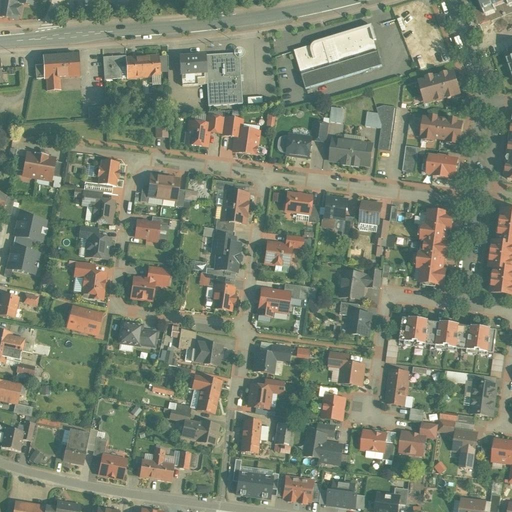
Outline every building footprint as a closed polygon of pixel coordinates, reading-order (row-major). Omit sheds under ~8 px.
[(511,0),(470,0),(477,17),(511,4),(511,0)] [(22,4),(1,1),(0,4),(0,18),(19,22),(22,4)] [(370,29),(332,40),(332,39),(322,41),(323,43),(294,52),(302,77),(306,90),(382,67),(378,54),(370,29)] [(239,54),(216,56),(216,55),(206,55),(206,56),(205,56),(206,74),(198,75),(199,86),(207,85),(208,107),(242,105),(239,54)] [(79,56),(43,58),(43,67),(36,67),(36,80),(47,79),(48,92),(60,91),(59,78),(72,78),(72,84),(80,84),(80,77),(79,56)] [(205,56),(179,58),(180,76),(182,76),(182,87),(199,86),(198,75),(206,74),(205,56)] [(159,57),(126,59),(126,57),(103,58),(104,81),(113,80),(112,72),(113,71),(114,70),(126,69),(127,79),(160,77),(159,57)] [(442,77),(433,79),(433,77),(426,79),(426,81),(419,83),(423,98),(426,97),(428,104),(436,101),(436,102),(443,101),(442,100),(447,98),(448,100),(454,98),(454,96),(460,95),(458,90),(460,86),(457,84),(454,74),(447,75),(447,74),(441,76),(442,77)] [(397,109),(384,107),(376,109),(378,115),(382,125),(381,130),(378,151),(391,153),(397,109)] [(106,108),(88,109),(89,120),(106,119),(106,108)] [(344,111),(331,109),(329,123),(342,125),(344,111)] [(275,127),(275,110),(267,110),(266,127),(275,127)] [(378,115),(367,113),(365,128),(381,130),(382,125),(378,115)] [(224,120),(208,118),(207,125),(211,126),(210,133),(222,135),(224,120)] [(424,119),(410,118),(407,136),(422,138),(424,119)] [(450,123),(446,123),(446,122),(441,121),(440,122),(437,121),(437,119),(430,118),(430,120),(424,119),(422,138),(428,139),(428,142),(435,142),(435,140),(447,142),(446,144),(453,145),(453,142),(460,143),(463,125),(457,124),(457,121),(450,121),(450,123)] [(243,122),(224,119),(222,135),(222,137),(235,139),(236,132),(242,133),(242,131),(243,122)] [(207,125),(192,123),(191,132),(189,134),(187,145),(207,148),(208,134),(210,133),(211,126),(207,125)] [(315,140),(314,142),(327,144),(329,126),(317,124),(315,140)] [(167,138),(167,125),(154,125),(154,138),(167,138)] [(256,133),(242,131),(242,133),(236,132),(235,139),(237,141),(236,147),(235,147),(234,153),(255,156),(258,135),(256,133)] [(315,140),(289,136),(288,139),(284,138),(282,138),(279,140),(278,143),(278,147),(278,150),(280,152),(282,153),(286,154),(286,156),(294,157),(294,158),(297,159),(299,157),(299,156),(303,157),(303,158),(304,158),(309,159),(311,142),(314,142),(315,140)] [(373,146),(333,141),(330,162),(351,165),(350,168),(351,168),(352,165),(370,167),(373,146)] [(419,149),(406,147),(403,172),(415,174),(419,149)] [(24,173),(26,158),(16,156),(13,171),(24,173)] [(37,179),(41,158),(27,156),(26,158),(24,173),(23,177),(37,179)] [(445,159),(439,158),(439,159),(430,157),(427,175),(433,176),(433,177),(450,180),(450,178),(455,179),(458,161),(445,160),(445,159)] [(55,161),(41,158),(37,179),(51,182),(55,161)] [(109,163),(101,162),(100,169),(99,169),(98,179),(99,179),(98,185),(101,186),(116,188),(117,181),(118,181),(119,172),(118,172),(119,165),(111,163),(109,163)] [(161,177),(161,178),(151,177),(150,187),(148,198),(149,198),(162,199),(165,177),(161,177)] [(179,180),(170,179),(170,178),(165,177),(162,199),(176,201),(178,190),(179,180)] [(234,184),(213,182),(211,191),(226,193),(226,192),(233,193),(234,184)] [(98,185),(85,183),(84,191),(100,193),(101,186),(98,185)] [(150,187),(142,186),(140,203),(148,204),(149,198),(148,198),(150,187)] [(185,191),(178,190),(176,201),(175,207),(183,208),(185,191)] [(84,191),(83,199),(101,201),(102,194),(103,194),(104,194),(100,193),(84,191)] [(233,193),(226,192),(226,193),(224,208),(247,211),(247,207),(248,195),(233,193)] [(298,195),(297,196),(288,194),(287,204),(284,206),(284,209),(286,212),(309,215),(311,205),(312,198),(303,196),(302,195),(298,195)] [(14,199),(7,198),(3,214),(3,217),(10,219),(14,199)] [(340,200),(327,198),(325,209),(325,213),(324,217),(323,227),(328,228),(333,229),(332,232),(334,232),(335,220),(345,221),(347,202),(340,201),(340,200)] [(101,201),(83,199),(82,206),(94,208),(92,223),(111,225),(112,215),(113,214),(114,208),(113,208),(114,203),(101,201)] [(381,206),(363,203),(361,215),(360,216),(359,222),(361,224),(366,225),(367,224),(369,224),(379,226),(379,222),(381,206)] [(320,207),(311,205),(309,215),(308,223),(318,225),(319,216),(320,209),(320,207)] [(398,208),(392,207),(390,222),(396,223),(398,208)] [(247,211),(224,208),(222,221),(222,222),(234,224),(244,225),(246,215),(247,211)] [(511,212),(502,211),(502,212),(504,212),(503,218),(501,220),(499,235),(501,238),(500,244),(511,246),(511,212)] [(453,216),(429,213),(427,227),(447,230),(451,231),(453,216)] [(46,222),(19,216),(14,237),(41,243),(46,222)] [(170,220),(152,218),(151,224),(159,225),(159,226),(169,227),(170,220)] [(234,224),(222,222),(222,221),(217,221),(215,230),(216,230),(233,233),(234,224)] [(151,224),(138,222),(136,238),(157,241),(159,226),(159,225),(151,224)] [(366,225),(361,224),(359,222),(358,229),(360,231),(368,232),(369,224),(367,224),(366,225)] [(390,223),(379,222),(379,226),(376,246),(386,247),(390,223)] [(447,230),(427,227),(423,226),(421,241),(425,241),(445,244),(446,243),(447,230)] [(98,230),(81,227),(80,239),(88,240),(89,237),(97,238),(98,230)] [(233,233),(216,230),(216,236),(234,239),(235,233),(233,233)] [(234,239),(216,236),(213,255),(217,256),(216,262),(217,264),(216,271),(225,272),(226,271),(229,271),(229,272),(236,272),(237,266),(235,264),(237,262),(239,263),(240,262),(241,258),(239,257),(238,257),(237,255),(238,253),(239,245),(233,245),(234,239)] [(282,244),(265,243),(262,273),(288,277),(290,252),(302,252),(304,238),(283,236),(282,244)] [(97,238),(89,237),(88,240),(88,244),(90,247),(88,258),(86,257),(86,258),(107,261),(110,240),(97,238)] [(445,244),(425,241),(423,255),(444,258),(447,259),(449,244),(446,243),(445,244)] [(511,246),(500,244),(499,244),(493,243),(492,249),(494,252),(493,256),(489,255),(489,256),(491,256),(490,261),(492,264),(492,268),(488,267),(490,268),(489,268),(494,269),(494,274),(495,277),(495,281),(491,280),(491,281),(493,281),(492,287),(494,289),(493,293),(489,292),(489,293),(491,293),(511,296),(511,246)] [(39,255),(12,249),(8,268),(8,270),(34,275),(39,255)] [(444,258),(423,255),(419,254),(417,269),(421,269),(442,272),(442,271),(444,258)] [(94,265),(77,263),(75,274),(85,275),(85,273),(93,274),(94,265)] [(391,265),(384,264),(382,279),(389,280),(391,265)] [(169,272),(149,269),(148,280),(155,281),(154,283),(166,285),(166,286),(167,286),(169,272)] [(442,272),(421,269),(420,283),(444,287),(446,272),(442,271),(442,272)] [(236,272),(229,272),(229,271),(226,271),(225,272),(224,278),(226,278),(235,279),(236,272)] [(381,273),(370,271),(369,277),(365,277),(363,287),(368,288),(379,290),(381,273)] [(93,274),(85,273),(85,275),(75,274),(75,277),(85,279),(83,294),(90,295),(90,296),(93,300),(98,301),(102,298),(105,276),(93,274)] [(365,277),(344,274),(342,287),(341,287),(340,298),(350,299),(351,300),(354,301),(355,300),(362,301),(363,287),(365,277)] [(210,276),(202,275),(200,286),(208,287),(210,276)] [(224,278),(210,276),(208,287),(215,288),(224,289),(226,278),(224,278)] [(235,279),(226,278),(224,289),(233,290),(235,279)] [(145,281),(134,280),(131,299),(152,302),(154,283),(155,281),(148,280),(145,280),(145,281)] [(224,289),(215,288),(213,300),(216,300),(214,310),(231,312),(232,305),(234,305),(235,297),(233,297),(234,290),(233,290),(224,289)] [(292,293),(258,288),(253,320),(272,322),(273,315),(289,318),(292,293)] [(18,299),(2,295),(0,306),(0,316),(14,320),(18,299)] [(38,299),(25,296),(23,304),(36,307),(38,299)] [(213,300),(207,299),(207,300),(206,300),(205,307),(206,307),(206,308),(214,310),(216,300),(213,300)] [(359,306),(342,304),(340,316),(350,317),(350,314),(358,315),(359,306)] [(99,316),(76,310),(71,329),(96,336),(99,323),(97,323),(99,316)] [(358,315),(350,314),(350,317),(348,327),(353,327),(352,335),(368,337),(369,330),(371,329),(371,324),(370,323),(371,316),(358,315)] [(428,321),(409,319),(409,320),(403,319),(401,329),(402,329),(401,333),(399,342),(405,343),(404,346),(413,348),(413,347),(417,348),(426,349),(426,346),(431,347),(434,323),(428,323),(428,321)] [(459,325),(440,323),(440,324),(434,323),(431,347),(436,347),(435,351),(444,352),(444,351),(448,352),(457,353),(457,350),(462,351),(465,327),(459,327),(459,325)] [(142,327),(122,324),(120,344),(139,347),(139,346),(144,346),(146,333),(141,332),(142,327)] [(490,330),(471,327),(471,328),(465,327),(462,351),(467,352),(466,355),(475,356),(479,356),(488,358),(488,354),(493,355),(495,346),(494,346),(495,341),(497,332),(490,331),(490,330)] [(181,330),(172,329),(171,337),(180,339),(181,330)] [(222,348),(195,344),(196,334),(181,330),(180,339),(178,349),(196,352),(194,364),(203,365),(219,368),(222,348)] [(11,335),(0,332),(0,348),(22,353),(23,345),(14,344),(14,345),(9,344),(11,335)] [(156,334),(146,333),(144,346),(154,348),(156,334)] [(398,342),(390,341),(387,364),(395,365),(398,342)] [(42,347),(34,346),(32,355),(40,357),(42,347)] [(290,349),(272,347),(271,355),(276,356),(275,362),(288,364),(290,349)] [(22,353),(0,348),(0,363),(5,365),(7,356),(12,357),(11,358),(20,360),(22,353)] [(294,358),(307,360),(309,350),(296,348),(294,358)] [(171,353),(167,352),(165,361),(158,359),(157,362),(164,364),(171,366),(172,361),(169,360),(171,353)] [(271,355),(256,353),(253,372),(273,375),(275,362),(276,356),(271,355)] [(349,357),(331,354),(329,367),(342,369),(343,364),(348,365),(349,357)] [(503,356),(495,355),(492,378),(500,379),(503,356)] [(348,365),(343,364),(342,369),(340,384),(342,384),(343,385),(350,386),(351,385),(361,387),(364,367),(348,365)] [(34,369),(19,365),(17,373),(33,377),(34,369)] [(191,371),(177,368),(176,375),(189,378),(191,371)] [(408,374),(402,373),(402,372),(397,372),(397,373),(391,372),(388,388),(408,390),(408,383),(407,383),(408,374)] [(485,377),(468,375),(467,383),(475,384),(475,383),(484,384),(485,377)] [(221,383),(196,377),(193,391),(201,392),(218,396),(221,383)] [(265,389),(252,387),(251,394),(250,394),(249,398),(250,399),(249,408),(263,410),(263,405),(268,406),(270,393),(282,395),(284,383),(266,380),(265,389)] [(18,386),(0,382),(0,401),(15,405),(16,405),(18,395),(16,395),(18,386)] [(484,384),(475,383),(475,384),(474,391),(476,393),(475,399),(494,402),(496,389),(493,386),(484,384)] [(338,390),(321,387),(319,398),(326,398),(337,399),(338,390)] [(174,391),(163,388),(161,394),(173,397),(174,391)] [(408,390),(388,388),(386,405),(404,407),(405,397),(407,397),(408,390)] [(201,393),(194,391),(190,408),(192,408),(191,409),(197,410),(201,393)] [(218,396),(201,392),(201,393),(197,410),(196,412),(214,416),(218,396)] [(337,399),(326,398),(323,419),(332,420),(342,422),(345,400),(337,399)] [(494,402),(475,399),(474,405),(472,407),(471,415),(489,417),(492,415),(494,402)] [(16,405),(15,405),(13,414),(31,418),(33,409),(16,405)] [(190,408),(176,405),(175,412),(190,415),(191,409),(192,408),(190,408)] [(425,411),(411,410),(409,421),(423,423),(425,411)] [(175,412),(172,411),(171,419),(177,420),(176,421),(185,423),(188,424),(190,415),(175,412)] [(475,419),(458,416),(457,424),(474,426),(475,419)] [(261,423),(244,421),(241,454),(258,455),(261,423)] [(455,423),(439,421),(438,426),(438,433),(453,435),(455,423)] [(34,425),(25,423),(23,433),(24,434),(22,441),(31,443),(34,425)] [(217,427),(202,424),(201,427),(188,424),(185,423),(183,437),(198,440),(198,443),(214,446),(217,427)] [(438,426),(423,424),(421,436),(426,437),(426,438),(437,440),(438,433),(438,426)] [(294,427),(278,425),(275,446),(291,448),(294,427)] [(343,447),(325,444),(326,437),(317,435),(318,430),(309,429),(305,457),(320,459),(320,462),(340,466),(343,447)] [(23,433),(5,430),(1,449),(19,453),(22,441),(24,434),(23,433)] [(478,433),(455,430),(452,453),(460,455),(458,469),(473,471),(478,433)] [(89,435),(70,431),(63,462),(64,463),(64,462),(82,466),(83,466),(89,435)] [(97,433),(90,431),(88,442),(95,444),(97,433)] [(387,436),(364,433),(362,451),(384,454),(385,445),(387,436)] [(421,436),(403,434),(400,451),(407,452),(406,455),(423,457),(426,438),(426,437),(421,436)] [(107,441),(96,439),(93,457),(102,459),(103,457),(104,457),(107,441)] [(511,443),(495,441),(492,462),(511,464),(511,443)] [(395,446),(385,445),(384,454),(383,461),(393,462),(395,446)] [(147,448),(136,447),(134,455),(146,457),(147,448)] [(29,461),(37,465),(43,454),(34,450),(29,461)] [(153,463),(141,461),(139,478),(155,480),(159,451),(155,451),(153,463)] [(174,466),(163,465),(164,452),(159,451),(155,480),(172,483),(174,466)] [(190,455),(180,453),(178,469),(188,471),(190,455)] [(104,457),(103,457),(102,459),(99,476),(107,478),(108,477),(114,479),(122,481),(125,465),(119,464),(119,460),(104,457)] [(433,468),(439,475),(446,470),(440,462),(433,468)] [(272,470),(259,468),(259,473),(256,491),(269,493),(272,470)] [(259,473),(239,470),(237,488),(256,491),(259,473)] [(300,480),(286,479),(283,498),(287,499),(287,501),(287,503),(294,503),(294,501),(297,502),(300,480)] [(314,482),(300,480),(297,502),(300,502),(300,504),(307,505),(307,502),(311,502),(314,482)] [(344,484),(333,483),(332,493),(329,492),(328,499),(327,506),(338,508),(338,509),(341,510),(344,484)] [(355,486),(344,484),(341,510),(344,510),(344,508),(355,510),(357,498),(357,496),(354,495),(355,486)] [(408,491),(395,489),(394,498),(399,498),(398,506),(407,507),(408,491)] [(394,498),(378,496),(376,511),(397,511),(398,506),(399,498),(394,498)] [(498,511),(501,497),(492,496),(489,511),(498,511)] [(484,511),(485,504),(462,501),(462,503),(460,511),(484,511)] [(460,511),(462,503),(455,502),(453,511),(460,511)] [(66,505),(59,503),(58,504),(57,504),(56,510),(46,509),(45,511),(79,511),(80,507),(66,505)]
